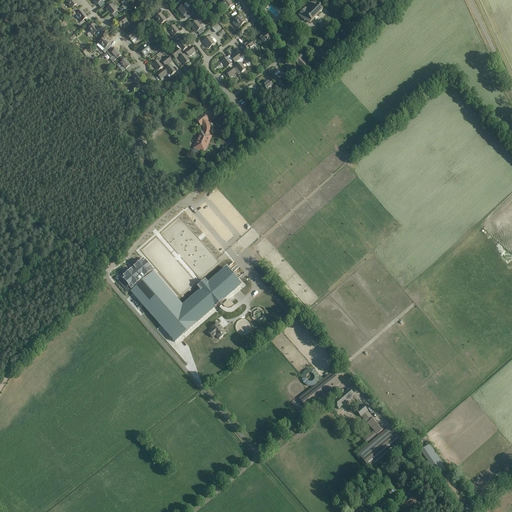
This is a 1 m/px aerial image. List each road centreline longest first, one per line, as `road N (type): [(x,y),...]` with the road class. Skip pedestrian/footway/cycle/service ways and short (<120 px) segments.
road 1 (unclassified): [(259,453),(106,271)]
road 2 (unclassified): [(106,271),(261,134)]
road 3 (unclassified): [(261,134),(404,0)]
road 4 (residential): [(82,0),(158,88),(206,69)]
road 5 (track): [(0,387),(102,275)]
road 6 (unclassified): [(106,271),(0,205)]
